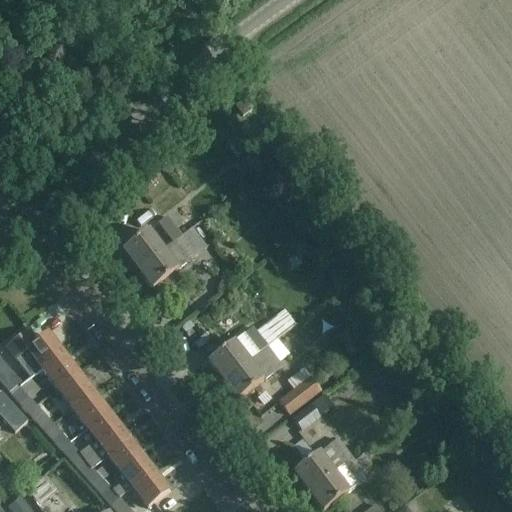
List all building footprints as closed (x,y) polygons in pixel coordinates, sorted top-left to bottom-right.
[(234,110),(241,119),(251,113),(244,103),(234,110)] [(181,239),(166,220),(157,226),(172,246),(181,239)] [(162,253),(136,273),(151,292),(206,251),(200,243),(210,235),(202,223),(181,239),(172,246),(162,253)] [(162,253),(147,234),(121,254),(136,273),(162,253)] [(207,365),(221,384),(276,342),(295,327),(283,312),(255,334),(252,330),(207,365)] [(6,351),(30,382),(62,358),(46,338),(36,346),(27,335),(6,351)] [(276,342),(221,384),(236,404),(282,369),(279,365),(289,357),(276,342)] [(62,358),(41,374),(49,384),(56,393),(77,378),(62,358)] [(300,373),(304,382),(321,375),(317,366),(300,373)] [(77,378),(56,393),(71,413),(92,397),(77,378)] [(296,397),(281,409),(288,419),(319,395),(309,382),(294,394),(296,397)] [(10,398),(26,416),(36,409),(27,400),(19,391),(10,398)] [(0,395),(0,394),(0,419),(14,436),(27,424),(0,395)] [(71,413),(86,432),(107,416),(92,397),(71,413)] [(324,398),(292,422),(301,433),(319,420),(318,419),(332,408),(324,398)] [(26,416),(43,434),(52,427),(36,409),(26,416)] [(95,443),(79,456),(85,463),(101,451),(121,435),(107,416),(86,432),(95,443)] [(43,434),(60,453),(69,446),(52,427),(43,434)] [(121,435),(101,451),(85,463),(92,471),(107,459),(117,472),(137,456),(121,435)] [(292,476),(307,496),(351,462),(336,442),(292,476)] [(76,470),(85,463),(79,456),(69,446),(60,453),(76,470)] [(151,475),(137,456),(117,472),(125,483),(112,493),(118,500),(119,500),(132,491),(131,490),(151,475)] [(351,462),(307,496),(319,511),(325,511),(358,488),(352,481),(370,468),(362,458),(353,465),(351,462)] [(85,463),(76,470),(94,490),(103,483),(92,471),(85,463)] [(42,483),(53,500),(73,486),(61,470),(42,483)] [(131,490),(132,491),(147,511),(167,495),(151,475),(131,490)] [(94,490),(109,507),(118,500),(112,493),(103,483),(94,490)] [(29,511),(36,511),(51,505),(43,487),(23,497),(29,511)] [(56,501),(61,511),(64,511),(86,502),(80,490),(56,501)] [(118,500),(109,507),(113,511),(129,511),(119,500),(118,500)]
